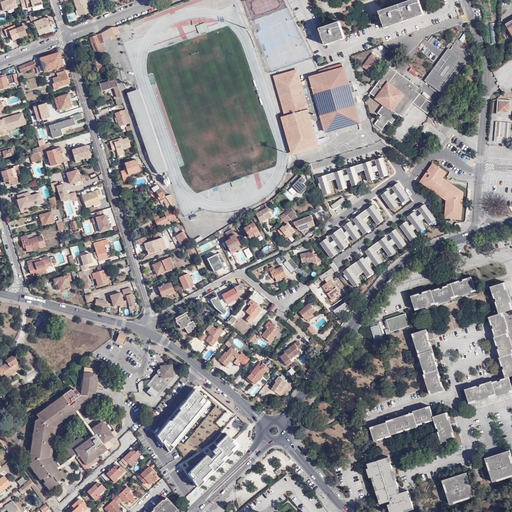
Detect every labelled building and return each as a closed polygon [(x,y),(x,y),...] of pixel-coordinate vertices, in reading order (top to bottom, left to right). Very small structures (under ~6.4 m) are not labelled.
[(5,0),(0,0),(0,11),(16,7),(14,0),(7,0),(6,1),(5,0)] [(41,5),(40,0),(24,0),(27,9),(41,5)] [(89,12),(84,0),(73,0),(79,16),(89,12)] [(424,13),(419,0),(411,0),(379,11),(385,26),(424,13)] [(190,3),(129,21),(134,36),(137,49),(140,48),(142,52),(208,33),(205,22),(194,26),(192,19),(198,17),(195,8),(191,9),(190,3)] [(49,31),(48,27),(47,25),(49,24),(46,17),(41,19),(42,22),(35,25),(39,35),(49,31)] [(16,28),(19,37),(26,34),(25,29),(28,28),(25,21),(22,23),(23,25),(16,28)] [(345,37),(339,21),(320,28),(325,44),(345,37)] [(12,39),(19,37),(16,28),(9,30),(8,27),(4,29),(7,35),(10,34),(12,39)] [(119,27),(113,28),(108,29),(103,32),(104,33),(104,32),(106,37),(107,38),(121,33),(119,27)] [(468,34),(464,32),(460,39),(463,42),(468,34)] [(107,52),(104,42),(103,42),(100,33),(89,38),(95,52),(97,51),(99,55),(107,52)] [(469,43),(460,46),(466,66),(475,63),(469,43)] [(60,58),(59,52),(40,58),(42,64),(38,65),(40,73),(48,71),(48,72),(50,71),(50,70),(56,68),(57,69),(59,68),(59,67),(66,65),(64,58),(60,58)] [(371,71),(380,59),(372,53),(363,66),(371,71)] [(437,91),(458,64),(448,56),(427,83),(437,91)] [(100,57),(94,59),(98,71),(101,70),(101,72),(113,69),(111,62),(104,64),(102,59),(101,59),(100,57)] [(33,61),(25,64),(27,70),(35,67),(35,65),(33,61)] [(276,77),(286,114),(288,114),(288,115),(283,116),(293,153),(318,146),(311,120),(314,119),(315,120),(319,119),(318,117),(322,116),(326,131),(359,122),(354,104),(356,103),(355,99),(357,99),(356,96),(359,95),(357,90),(355,91),(354,89),(352,89),(351,85),(349,86),(342,63),(328,67),(330,72),(305,79),(306,81),(300,83),(297,71),(276,77)] [(27,70),(25,64),(19,67),(21,73),(27,70)] [(413,103),(420,94),(422,90),(421,89),(422,87),(420,85),(419,87),(390,66),(370,93),(385,103),(378,113),(381,115),(375,124),(382,129),(388,121),(392,123),(399,115),(403,117),(413,103)] [(411,68),(409,71),(416,76),(419,73),(411,68)] [(60,76),(66,74),(65,70),(57,73),(58,77),(53,79),(54,84),(53,84),(54,89),(58,88),(58,87),(62,85),(60,76)] [(453,71),(430,101),(434,104),(457,75),(453,71)] [(17,81),(15,74),(0,77),(0,89),(14,86),(13,83),(17,81)] [(69,83),(66,74),(60,76),(62,85),(69,83)] [(115,99),(117,105),(123,103),(119,90),(115,79),(100,84),(102,91),(113,88),(116,97),(114,97),(114,98),(115,99)] [(153,139),(155,138),(138,90),(134,91),(133,89),(131,90),(131,92),(127,94),(150,161),(158,174),(166,171),(156,141),(154,142),(153,139)] [(69,99),(68,94),(54,98),(58,110),(71,106),(69,99)] [(434,104),(430,101),(420,94),(413,103),(428,113),(432,108),(434,105),(434,104)] [(508,100),(500,100),(500,102),(498,101),(497,111),(499,112),(499,114),(506,114),(508,100)] [(51,117),(47,103),(33,107),(37,121),(51,117)] [(118,117),(119,122),(118,122),(119,126),(130,123),(125,110),(115,113),(116,118),(118,117)] [(22,113),(6,118),(6,119),(3,120),(3,119),(0,120),(0,129),(0,130),(5,128),(6,129),(15,126),(15,125),(25,122),(22,113)] [(73,118),(53,125),(56,134),(62,132),(61,129),(75,125),(73,118)] [(495,121),(494,141),(496,141),(497,137),(510,138),(511,123),(508,122),(508,120),(505,120),(505,122),(500,122),(500,119),(497,119),(497,121),(495,121)] [(26,124),(25,122),(15,125),(15,126),(6,129),(6,130),(26,124)] [(56,134),(53,125),(50,126),(53,137),(62,135),(62,132),(56,134)] [(117,153),(123,151),(123,149),(131,147),(128,138),(123,140),(120,141),(119,139),(110,141),(113,150),(116,149),(117,153)] [(40,147),(41,152),(42,155),(47,153),(50,166),(60,163),(58,153),(60,153),(59,148),(50,150),(48,144),(45,145),(40,147)] [(92,158),(88,144),(72,149),(76,163),(80,162),(80,160),(86,158),(86,160),(92,158)] [(3,154),(4,157),(16,154),(14,145),(0,149),(0,154),(1,154),(3,154)] [(36,162),(44,160),(42,155),(41,152),(34,154),(36,161),(36,162)] [(378,171),(380,178),(389,175),(383,157),(375,160),(376,165),(378,171)] [(124,171),(121,171),(123,179),(130,177),(130,174),(140,171),(136,159),(124,163),(126,167),(126,170),(124,171)] [(350,180),(352,186),(360,184),(357,172),(365,170),(368,182),(376,179),(374,172),(372,167),(371,161),(347,169),(348,174),(350,180)] [(421,182),(434,190),(435,188),(448,196),(447,200),(446,217),(462,218),(463,192),(452,191),(452,189),(450,188),(450,186),(447,183),(445,183),(441,180),(443,178),(446,172),(434,163),(421,182)] [(15,180),(9,182),(9,184),(12,183),(12,185),(18,183),(16,177),(17,177),(15,170),(19,169),(18,165),(13,166),(13,168),(12,168),(15,180)] [(8,181),(9,182),(15,180),(12,168),(1,172),(4,182),(8,181)] [(80,181),(77,170),(66,173),(70,184),(74,183),(80,181)] [(318,177),(324,195),(332,193),(328,181),(336,179),(340,190),(348,188),(346,181),(344,175),(342,170),(318,177)] [(165,175),(160,177),(163,186),(169,184),(165,175)] [(300,178),(297,175),(291,181),(294,185),(293,186),(298,191),(300,189),(304,192),(308,188),(303,182),(306,179),(302,176),(300,178)] [(463,192),(443,178),(441,180),(445,183),(447,183),(450,186),(450,188),(452,189),(452,191),(463,192)] [(51,184),(53,192),(58,191),(61,201),(62,200),(69,198),(73,201),(78,200),(75,193),(75,192),(68,195),(64,184),(58,186),(57,182),(51,184)] [(156,183),(145,186),(150,194),(154,192),(156,191),(160,198),(164,195),(156,183)] [(392,187),(403,202),(409,197),(398,183),(392,187)] [(435,188),(434,190),(447,200),(448,196),(435,188)] [(86,207),(93,204),(101,202),(100,199),(103,198),(100,189),(82,196),(86,207)] [(381,195),(392,210),(399,205),(388,190),(381,195)] [(295,200),(299,194),(297,192),(294,196),(288,191),(286,193),(295,200)] [(40,192),(30,195),(29,192),(17,195),(18,199),(17,200),(20,210),(43,202),(40,192)] [(174,205),(170,193),(165,195),(171,205),(174,205)] [(52,209),(58,207),(55,197),(49,199),(52,209)] [(166,199),(161,202),(162,204),(164,203),(168,208),(171,207),(166,199)] [(418,209),(429,224),(436,219),(425,204),(418,209)] [(378,225),(384,220),(373,205),(353,219),(364,234),(371,229),(364,220),(371,215),(378,225)] [(42,214),(45,224),(55,222),(53,215),(57,214),(59,220),(57,221),(58,223),(62,222),(58,207),(52,209),(51,209),(51,211),(42,214)] [(165,216),(163,217),(167,222),(169,221),(170,220),(173,220),(174,221),(175,220),(176,221),(178,221),(178,219),(176,219),(175,214),(171,207),(168,208),(169,210),(166,211),(167,215),(165,216)] [(255,211),(255,210),(253,211),(259,222),(264,219),(265,220),(271,216),(267,207),(256,213),(255,211)] [(291,207),(285,212),(287,215),(290,219),(291,219),(295,215),(296,214),(291,207)] [(408,217),(418,232),(425,227),(414,212),(408,217)] [(110,229),(105,215),(92,219),(94,224),(97,223),(100,232),(110,229)] [(312,216),(300,220),(293,222),(300,230),(315,225),(312,216)] [(167,222),(163,217),(160,219),(155,221),(158,227),(164,224),(167,222)] [(243,227),(248,235),(253,232),(255,235),(255,236),(260,234),(253,222),(252,222),(250,219),(245,222),(246,225),(243,227)] [(344,226),(355,241),(361,236),(351,221),(344,226)] [(400,226),(411,241),(418,236),(407,221),(400,226)] [(278,230),(281,234),(284,232),(287,236),(291,233),(294,230),(288,223),(285,226),(284,225),(278,230)] [(331,235),(342,251),(349,246),(345,240),(348,238),(341,228),(331,235)] [(389,234),(400,249),(407,244),(396,229),(389,234)] [(231,253),(242,247),(233,230),(227,233),(229,238),(225,241),(231,253)] [(188,240),(183,231),(175,236),(181,244),(188,240)] [(25,245),(26,248),(27,251),(45,246),(42,236),(31,239),(28,239),(27,235),(21,237),(23,245),(25,245)] [(215,235),(195,247),(199,254),(219,242),(215,235)] [(386,237),(365,251),(376,266),(383,261),(376,252),(383,247),(390,257),(396,252),(386,237)] [(162,238),(147,242),(148,244),(145,245),(146,250),(147,249),(148,254),(164,249),(163,243),(164,243),(162,238)] [(320,243),(331,258),(338,253),(327,238),(320,243)] [(99,261),(108,258),(104,245),(101,245),(101,244),(100,244),(99,242),(94,243),(96,252),(95,252),(97,259),(98,259),(99,261)] [(70,249),(74,257),(81,253),(76,245),(70,249)] [(190,258),(196,255),(191,245),(185,248),(190,258)] [(247,259),(252,257),(248,248),(243,250),(247,259)] [(241,249),(233,255),(238,262),(246,257),(241,249)] [(307,263),(313,262),(317,261),(317,262),(321,262),(319,255),(318,253),(314,254),(313,251),(300,254),(302,262),(307,261),(307,263)] [(223,258),(220,252),(207,258),(212,268),(221,263),(220,259),(223,258)] [(84,270),(89,269),(88,264),(92,263),(89,253),(81,256),(83,265),(81,266),(82,271),(84,270)] [(32,269),(32,273),(33,275),(46,271),(46,269),(45,267),(48,266),(52,265),(50,258),(49,258),(48,256),(34,260),(34,259),(27,261),(28,265),(29,270),(32,269)] [(343,272),(354,287),(361,282),(357,276),(364,272),(368,277),(374,272),(364,257),(343,272)] [(287,260),(295,270),(298,267),(291,258),(290,258),(287,260)] [(171,269),(167,259),(152,265),(157,275),(171,269)] [(292,272),(295,270),(287,260),(284,263),(292,272)] [(269,268),(272,275),(274,275),(275,277),(277,281),(287,275),(282,266),(275,269),(274,266),(269,268)] [(331,275),(335,272),(332,267),(319,276),(322,281),(325,279),(327,282),(325,284),(323,285),(332,299),(336,297),(334,293),(338,291),(331,280),(333,278),(331,275)] [(86,294),(95,291),(94,287),(90,288),(86,276),(84,270),(82,271),(78,272),(80,277),(81,277),(84,284),(82,285),(86,294)] [(104,270),(99,272),(93,273),(90,275),(92,279),(95,278),(98,286),(107,283),(106,279),(108,279),(106,273),(105,273),(104,270)] [(193,285),(188,273),(178,277),(184,289),(193,285)] [(71,280),(69,275),(54,279),(55,284),(57,284),(59,289),(70,286),(69,281),(71,280)] [(460,281),(451,283),(456,298),(462,296),(469,293),(476,291),(471,277),(463,280),(463,281),(460,282),(460,281)] [(174,291),(170,282),(158,287),(162,296),(174,291)] [(495,302),(499,314),(503,312),(511,309),(511,303),(511,299),(508,292),(505,282),(491,287),(494,299),(496,298),(497,302),(495,302)] [(440,288),(432,291),(436,304),(436,305),(442,303),(450,301),(453,300),(453,299),(456,298),(451,283),(448,285),(443,287),(444,288),(440,289),(440,288)] [(245,293),(240,284),(234,287),(234,288),(238,297),(245,293)] [(122,290),(123,293),(124,296),(126,296),(131,294),(132,294),(130,288),(122,290)] [(227,303),(238,297),(234,288),(222,294),(224,298),(227,303)] [(436,304),(432,291),(431,290),(423,292),(423,293),(420,294),(420,293),(411,296),(416,310),(422,308),(430,306),(436,304)] [(113,304),(114,307),(119,305),(117,302),(116,302),(114,296),(115,295),(121,293),(121,292),(110,296),(111,297),(112,300),(113,304)] [(84,295),(87,303),(90,301),(94,300),(92,293),(84,295)] [(117,302),(119,305),(125,304),(124,301),(122,297),(121,293),(115,295),(117,302)] [(135,305),(131,294),(126,296),(127,300),(129,305),(130,307),(129,307),(130,310),(135,308),(134,305),(135,305)] [(220,300),(218,296),(211,300),(214,308),(224,315),(226,312),(224,309),(227,305),(227,303),(224,298),(220,300)] [(256,305),(257,304),(251,299),(247,304),(250,306),(246,311),(250,315),(246,319),(250,323),(261,309),(258,307),(256,305)] [(314,312),(316,310),(310,303),(300,312),(308,321),(316,315),(314,312)] [(192,320),(192,321),(190,322),(188,317),(190,316),(187,311),(175,318),(181,329),(185,328),(187,333),(191,331),(191,330),(193,329),(193,327),(195,326),(192,320)] [(499,314),(494,316),(489,317),(492,325),(493,325),(494,329),(493,329),(495,337),(509,333),(510,332),(508,326),(505,319),(503,312),(499,314)] [(390,328),(389,328),(390,332),(410,326),(406,314),(386,320),(387,321),(388,324),(389,324),(390,328)] [(274,327),(275,326),(269,321),(265,325),(268,327),(263,333),(261,332),(260,334),(259,336),(261,337),(262,336),(270,342),(278,331),(275,329),(274,327)] [(316,332),(310,325),(307,329),(313,334),(316,332)] [(370,327),(374,339),(379,337),(376,326),(376,325),(370,327)] [(208,333),(210,334),(212,335),(209,338),(208,337),(206,340),(212,345),(217,339),(223,331),(218,327),(216,329),(213,327),(208,333)] [(419,354),(433,350),(430,341),(429,342),(428,338),(429,338),(426,329),(413,334),(415,340),(417,348),(419,354)] [(253,332),(246,340),(250,343),(257,335),(253,332)] [(498,350),(500,358),(511,353),(511,342),(511,339),(509,333),(495,337),(494,337),(497,346),(498,345),(499,349),(498,350)] [(124,345),(127,337),(119,334),(116,341),(124,345)] [(302,347),(298,341),(284,352),(285,353),(280,356),(287,366),(292,362),(290,359),(300,351),(299,349),(302,347)] [(236,360),(233,362),(236,365),(240,361),(237,358),(240,355),(230,347),(230,348),(226,352),(225,352),(218,360),(226,366),(231,360),(229,359),(232,356),(236,360)] [(425,374),(438,370),(437,367),(438,366),(437,361),(436,362),(434,358),(436,358),(433,350),(419,354),(419,356),(421,360),(423,368),(425,374)] [(503,370),(505,377),(505,378),(509,377),(511,375),(511,353),(500,358),(499,358),(502,366),(503,366),(504,369),(503,370)] [(17,362),(15,359),(12,355),(9,357),(14,364),(17,362)] [(297,360),(301,364),(306,360),(302,356),(297,360)] [(18,369),(14,364),(9,357),(5,360),(6,362),(7,363),(4,365),(4,364),(0,366),(0,375),(3,373),(4,373),(3,372),(7,369),(10,374),(18,369)] [(150,387),(158,394),(160,395),(178,373),(172,369),(171,369),(171,368),(168,366),(167,366),(168,365),(165,363),(164,365),(164,367),(163,367),(162,368),(162,369),(159,369),(157,371),(158,374),(156,374),(153,378),(153,379),(152,381),(151,380),(147,385),(150,387)] [(255,383),(265,371),(263,369),(266,366),(262,363),(259,366),(257,364),(252,371),(250,370),(249,372),(250,373),(247,377),(255,383)] [(23,377),(27,382),(39,375),(35,369),(23,377)] [(428,388),(430,395),(442,391),(444,390),(442,382),(441,382),(440,379),(441,379),(438,370),(425,374),(424,375),(426,381),(428,388)] [(74,412),(75,411),(77,410),(80,408),(91,399),(91,396),(90,396),(91,393),(95,394),(97,385),(93,384),(94,382),(96,382),(96,379),(97,374),(93,374),(93,373),(83,371),(80,394),(74,399),(73,398),(72,397),(71,397),(69,398),(69,400),(70,401),(71,401),(68,403),(63,396),(37,416),(38,418),(37,419),(31,460),(32,462),(30,464),(41,479),(42,479),(45,482),(51,490),(58,484),(60,485),(61,485),(62,484),(62,482),(60,480),(64,477),(60,471),(59,472),(58,470),(56,468),(58,467),(50,457),(54,428),(75,413),(74,412)] [(289,384),(290,383),(280,375),(276,380),(277,382),(272,388),(281,395),(282,394),(284,395),(291,386),(289,384)] [(492,382),(496,395),(497,397),(500,396),(507,393),(511,391),(511,386),(509,377),(505,378),(501,380),(501,381),(498,382),(497,380),(492,382)] [(465,390),(466,391),(470,404),(480,401),(487,398),(496,395),(492,382),(492,381),(480,385),(481,386),(477,387),(477,386),(465,390)] [(154,398),(158,394),(150,387),(147,391),(154,398)] [(201,394),(195,389),(189,396),(190,397),(184,404),(183,403),(179,408),(180,410),(171,421),(169,420),(166,423),(167,425),(165,428),(164,427),(161,429),(162,430),(161,431),(160,431),(157,435),(161,442),(162,442),(169,452),(179,440),(176,437),(207,400),(201,394)] [(20,420),(26,416),(8,392),(3,396),(4,398),(7,402),(20,420)] [(37,416),(63,396),(62,395),(36,414),(37,416)] [(91,399),(80,408),(81,409),(92,401),(91,399)] [(210,402),(207,400),(176,437),(179,440),(210,402)] [(413,411),(414,413),(418,426),(423,424),(422,423),(425,422),(426,423),(435,420),(433,417),(430,406),(413,411)] [(75,411),(93,436),(95,434),(77,410),(75,411)] [(448,412),(433,417),(435,420),(437,429),(438,429),(439,432),(438,432),(442,444),(456,439),(450,421),(448,412)] [(58,467),(59,466),(52,457),(56,429),(76,414),(75,413),(54,428),(50,457),(58,467)] [(399,417),(387,421),(387,422),(391,435),(403,432),(403,430),(406,430),(406,431),(418,427),(418,426),(414,413),(399,417)] [(95,434),(93,436),(91,438),(89,436),(84,440),(81,436),(66,448),(72,457),(77,453),(78,455),(76,457),(76,458),(76,459),(78,460),(79,460),(81,459),(86,466),(97,457),(102,453),(104,455),(108,452),(107,450),(110,448),(109,447),(112,444),(109,440),(114,436),(102,421),(92,429),(96,434),(95,434)] [(391,435),(387,422),(370,427),(375,442),(383,439),(383,438),(386,437),(387,438),(392,437),(391,435)] [(130,445),(137,440),(132,433),(125,439),(130,445)] [(206,455),(188,473),(197,487),(237,447),(231,441),(233,440),(227,434),(216,445),(217,447),(213,451),(215,454),(210,459),(206,455)] [(131,451),(120,461),(126,467),(129,464),(131,467),(135,463),(134,461),(139,457),(138,456),(141,453),(138,450),(136,452),(134,450),(132,451),(131,451)] [(485,458),(488,468),(489,471),(493,482),(497,481),(498,482),(511,476),(511,458),(510,451),(485,458)] [(77,453),(72,457),(59,466),(58,467),(56,468),(58,470),(76,457),(78,455),(77,453)] [(100,460),(97,457),(86,466),(81,459),(79,460),(78,460),(86,471),(100,460)] [(375,485),(376,491),(398,484),(395,475),(389,457),(368,464),(369,468),(372,478),(375,485)] [(41,479),(30,464),(28,465),(40,481),(41,479)] [(117,477),(125,470),(121,466),(119,468),(116,465),(106,474),(114,482),(118,479),(117,477)] [(150,472),(153,470),(149,466),(137,477),(144,484),(147,481),(149,484),(157,477),(155,475),(154,474),(153,476),(150,472)] [(446,489),(447,493),(450,504),(454,503),(455,504),(470,498),(474,496),(466,473),(443,481),(446,489)] [(0,492),(11,484),(4,476),(0,478),(0,492)] [(27,479),(24,476),(18,481),(21,485),(27,479)] [(31,485),(41,498),(43,497),(30,479),(28,481),(29,482),(21,488),(24,491),(31,485)] [(98,495),(105,488),(101,484),(99,486),(97,484),(96,486),(94,485),(87,491),(95,500),(99,497),(98,495)] [(376,491),(380,504),(387,502),(390,501),(391,504),(388,505),(390,511),(406,511),(414,509),(408,491),(400,493),(398,484),(376,491)] [(116,497),(120,503),(123,500),(125,502),(127,501),(128,503),(130,501),(132,503),(135,500),(133,498),(134,497),(129,492),(131,490),(127,487),(116,497)] [(118,505),(120,503),(116,497),(104,508),(108,511),(109,510),(110,511),(119,511),(121,511),(119,508),(120,507),(118,505)] [(80,511),(82,510),(84,511),(88,508),(79,498),(72,505),(73,507),(70,509),(68,511),(69,511),(80,511)] [(170,511),(176,508),(166,498),(160,504),(159,503),(156,505),(157,507),(151,511),(170,511)] [(19,511),(13,502),(13,501),(5,506),(8,511),(19,511)] [(24,511),(18,502),(13,502),(19,511),(24,511)]
